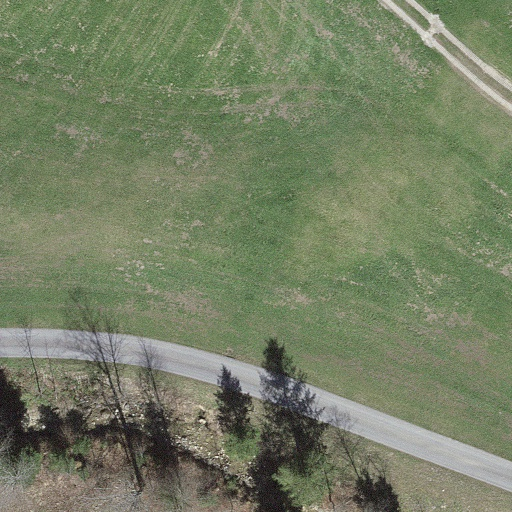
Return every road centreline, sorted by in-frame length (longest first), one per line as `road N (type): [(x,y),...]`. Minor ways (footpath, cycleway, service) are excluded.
road 1 (residential): [(511,476),(178,358),(0,346)]
road 2 (track): [(390,0),(511,102)]
